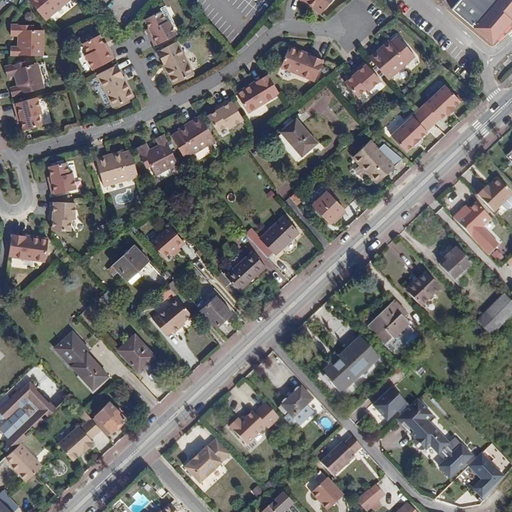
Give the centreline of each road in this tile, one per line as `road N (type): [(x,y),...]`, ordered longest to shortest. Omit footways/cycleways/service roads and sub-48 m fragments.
road 1 (secondary): [(72,511),(511,101)]
road 2 (residential): [(160,107),(275,31),(346,29),(363,15)]
road 3 (residential): [(3,156),(160,107)]
